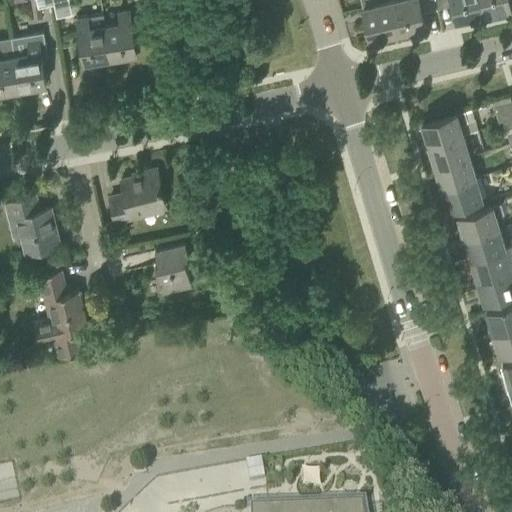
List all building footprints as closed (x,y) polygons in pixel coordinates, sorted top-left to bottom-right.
[(385,0),(377,2),(376,0),(361,0),(370,38),(398,31),(390,0),(385,0)] [(390,0),(398,31),(425,25),(419,2),(425,0),(434,0),(435,0),(390,0)] [(483,11),(480,0),(451,0),(456,18),(483,11)] [(480,0),(483,11),(484,15),(511,8),(509,0),(480,0)] [(118,21),(104,23),(110,57),(136,53),(129,8),(117,11),(118,21)] [(110,57),(104,23),(102,13),(77,17),(84,62),(110,57)] [(46,84),(41,55),(47,54),(44,31),(11,36),(12,44),(20,88),(46,84)] [(0,91),(20,88),(12,44),(0,46),(0,91)] [(505,123),(511,120),(511,105),(511,103),(494,108),(499,124),(505,123)] [(465,110),(422,123),(427,138),(429,146),(463,135),(471,133),(465,110)] [(463,135),(429,146),(435,167),(469,156),(463,135)] [(469,156),(435,167),(441,187),(475,177),(469,156)] [(124,192),(110,196),(116,220),(145,213),(144,209),(166,203),(157,167),(133,173),(133,175),(121,178),(124,192)] [(481,198),(475,177),(441,187),(447,208),(481,198)] [(35,193),(6,200),(10,219),(12,224),(19,222),(26,251),(59,243),(53,214),(41,217),(35,193)] [(500,202),(458,215),(465,238),(500,227),(496,216),(504,214),(500,202)] [(112,226),(105,235),(120,246),(127,238),(112,226)] [(506,249),(500,227),(465,238),(471,259),(506,249)] [(185,243),(174,246),(155,250),(158,263),(155,264),(162,293),(181,288),(192,286),(186,259),(188,258),(185,243)] [(511,269),(511,268),(506,249),(471,259),(477,280),(511,269)] [(48,313),(32,317),(38,344),(55,340),(59,356),(83,350),(78,329),(88,327),(79,289),(73,291),(71,284),(65,285),(61,268),(39,274),(48,313)] [(511,269),(477,280),(484,301),(511,292),(511,269)] [(511,302),(506,304),(487,310),(493,332),(511,325),(511,302)] [(511,325),(493,332),(500,353),(511,349),(511,325)] [(511,360),(502,363),(509,384),(511,383),(511,360)] [(297,457),(281,459),(283,469),(298,467),(297,457)] [(245,462),(249,482),(264,479),(261,459),(245,462)] [(378,492),(379,502),(394,501),(394,491),(378,492)] [(364,511),(363,502),(250,507),(250,511),(364,511)]
